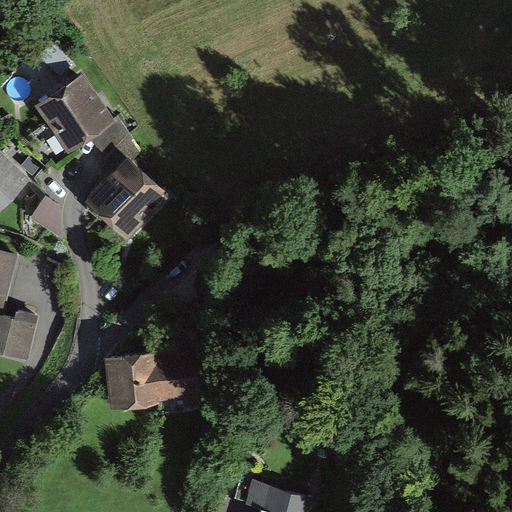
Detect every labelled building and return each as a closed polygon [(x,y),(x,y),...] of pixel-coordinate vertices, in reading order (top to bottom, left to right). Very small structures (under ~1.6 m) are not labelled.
[(37,106),(70,153),(93,137),(115,122),(113,119),(82,75),(37,106)] [(115,122),(93,137),(118,169),(128,159),(131,162),(141,151),(118,117),(113,119),(115,122)] [(0,151),(0,210),(29,178),(0,151)] [(118,169),(87,201),(128,241),(168,199),(131,162),(128,159),(118,169)] [(60,206),(46,196),(32,216),(62,237),(60,206)] [(0,354),(27,361),(38,317),(18,312),(16,320),(1,316),(15,258),(0,254),(0,354)] [(170,348),(110,354),(114,395),(187,388),(188,401),(213,398),(206,330),(168,334),(170,348)] [(307,511),(312,495),(279,477),(258,477),(251,501),(263,504),(261,511),(307,511)]
